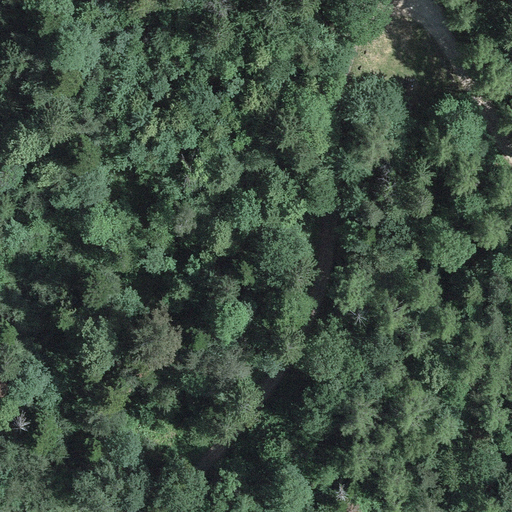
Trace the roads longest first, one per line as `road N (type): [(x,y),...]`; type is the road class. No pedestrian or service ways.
road 1 (track): [(392,0),(356,28),(337,105),(330,233),(314,310),(261,403),(162,511)]
road 2 (track): [(511,152),(425,0)]
